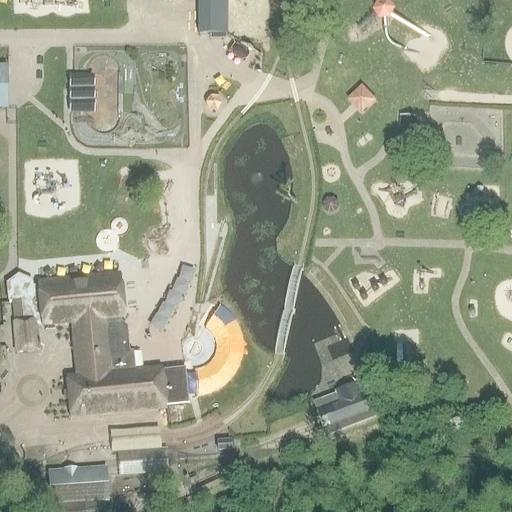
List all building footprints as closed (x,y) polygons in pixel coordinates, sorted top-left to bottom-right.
[(197,0),(198,34),(228,33),(227,0),(197,0)] [(395,1),(394,18),(412,19),(413,2),(395,1)] [(92,115),(92,77),(85,77),(75,77),(73,77),(68,77),(68,115),(70,115),(75,115),(80,115),(85,115),(87,115),(92,115)] [(397,139),(414,140),(415,119),(398,118),(397,139)] [(111,415),(145,412),(165,410),(165,409),(165,406),(186,405),(182,370),(172,371),(162,372),(161,370),(134,372),(132,354),(129,354),(128,346),(126,319),(121,320),(117,276),(36,284),(36,288),(30,288),(29,282),(16,276),(4,284),(5,300),(22,299),(24,321),(13,322),(16,352),(35,350),(33,327),(75,323),(78,351),(80,378),(66,379),(69,419),(111,415)] [(197,370),(193,371),(195,396),(201,397),(209,395),(217,392),(223,387),(229,382),(234,376),(238,369),(241,361),(242,353),(242,345),(241,337),(238,330),(234,323),(230,316),(224,310),(218,307),(204,330),(206,332),(209,334),(211,337),(213,341),(214,344),(215,347),(215,351),(214,354),(213,358),(211,361),(209,364),(206,366),(204,368),(200,369),(197,370)] [(317,437),(318,439),(375,417),(372,409),(370,410),(364,395),(360,396),(356,385),(337,392),(339,398),(315,408),(319,419),(321,423),(322,426),(323,428),(315,431),(316,434),(316,435),(317,437)] [(111,454),(117,454),(119,477),(168,472),(167,458),(166,449),(161,450),(159,427),(109,431),(111,454)] [(106,478),(105,468),(46,472),(48,504),(43,504),(43,511),(104,511),(105,511),(104,507),(104,504),(104,502),(107,502),(107,496),(107,492),(106,484),(106,478)]
